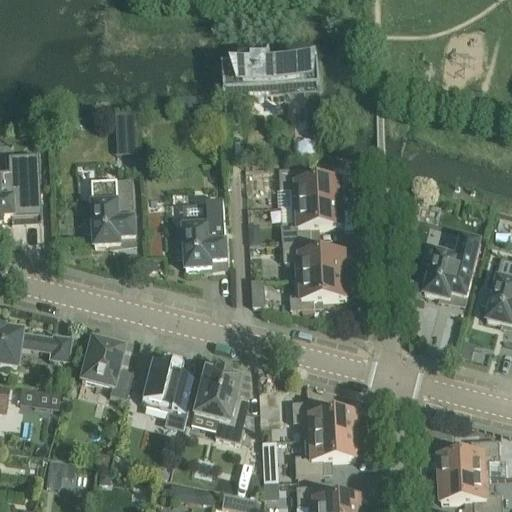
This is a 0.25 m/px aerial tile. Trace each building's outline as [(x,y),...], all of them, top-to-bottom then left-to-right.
[(318,72),(224,78),(225,104),(250,102),(252,106),(254,106),(253,102),(271,101),(271,105),(273,105),(273,101),(283,100),(284,104),(285,104),(285,100),(306,99),(306,103),(308,103),(308,98),(320,97),(318,72)] [(220,118),(208,119),(209,137),(221,136),(220,118)] [(280,178),(280,163),(267,159),(266,122),(250,122),(246,158),(266,161),(267,178),(280,178)] [(0,230),(0,231),(0,229),(0,224),(40,222),(37,162),(7,164),(8,178),(0,178),(0,230)] [(342,212),(341,189),(308,190),(308,177),(280,178),(281,198),(292,198),(293,214),(342,212)] [(278,183),(265,183),(265,196),(279,195),(278,183)] [(92,190),(94,225),(84,226),(85,240),(95,240),(95,254),(121,253),(121,246),(136,246),(133,188),(92,190)] [(224,211),(183,213),(185,249),(176,249),(177,264),(186,263),(187,278),(212,277),(212,270),(227,269),(224,211)] [(311,249),(311,237),(344,235),(342,212),(293,214),(293,231),(282,231),(283,251),(311,249)] [(467,305),(481,249),(464,245),(461,259),(437,253),(432,274),(423,271),(419,285),(429,288),(425,302),(450,308),(452,302),(467,305)] [(346,284),(345,261),(312,262),(311,249),(283,251),(284,270),(295,270),(296,286),(346,284)] [(158,269),(148,269),(149,279),(159,279),(158,269)] [(511,282),(500,279),(495,300),(485,297),(482,312),(491,314),(488,328),(511,334),(511,282)] [(347,307),(346,284),(296,286),(297,303),(291,303),(291,318),(315,317),(314,308),(347,307)] [(252,288),(254,315),(266,315),(265,288),(252,288)] [(70,347),(54,345),(53,347),(21,342),(21,340),(4,338),(5,337),(0,336),(0,374),(0,375),(0,374),(16,376),(19,352),(52,356),(50,365),(67,368),(70,347)] [(82,387),(112,395),(110,402),(126,407),(133,380),(117,376),(122,356),(91,348),(82,387)] [(171,368),(169,368),(167,368),(165,367),(163,366),(162,367),(161,372),(151,369),(141,408),(144,409),(143,410),(145,414),(170,420),(171,417),(187,421),(195,387),(180,383),(182,376),(182,375),(182,374),(182,373),(181,372),(180,371),(171,368)] [(193,421),(219,428),(215,444),(237,450),(246,416),(232,412),(239,386),(229,383),(230,381),(215,377),(214,379),(204,377),(193,421)] [(0,420),(5,421),(9,395),(0,393),(0,420)] [(36,396),(33,412),(59,416),(61,400),(36,396)] [(354,444),(353,421),(320,422),(319,409),(291,410),(292,430),(303,430),(304,446),(354,444)] [(355,467),(354,444),(304,446),(305,463),(294,464),(295,484),(323,482),(322,469),(355,467)] [(490,486),(489,469),(501,468),(500,448),(471,450),(472,463),(439,465),(440,488),(490,486)] [(97,461),(96,470),(108,472),(110,460),(102,458),(97,461)] [(157,472),(155,480),(168,484),(171,472),(163,469),(157,472)] [(76,474),(74,488),(90,490),(92,476),(76,474)] [(100,479),(99,489),(105,490),(109,486),(110,480),(100,479)] [(502,511),(502,502),(491,502),(490,486),(440,488),(441,511),(474,509),(474,511),(502,511)] [(275,490),(265,491),(265,501),(272,501),(276,498),(275,490)] [(357,511),(357,505),(324,507),(323,493),(295,494),(295,511),(357,511)] [(203,496),(202,509),(211,510),(212,497),(203,496)]
